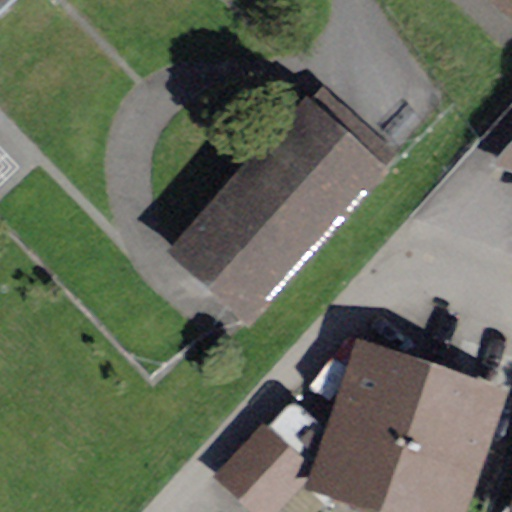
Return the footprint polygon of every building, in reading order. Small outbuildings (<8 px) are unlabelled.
[(0,0),(0,26),(27,0),(0,0)] [(511,0),(485,0),(511,23),(511,0)] [(396,156),(325,93),(312,107),(310,105),(171,261),(254,335),(394,179),(387,172),(399,158),(396,156)] [(511,155),(497,173),(511,178),(511,155)] [(350,511),(381,511),(430,372),(361,349),(317,476),(310,498),(350,511)] [(474,511),(511,404),(511,400),(430,372),(381,511),(474,511)] [(284,511),(317,476),(264,429),(216,482),(248,511),(284,511)]
